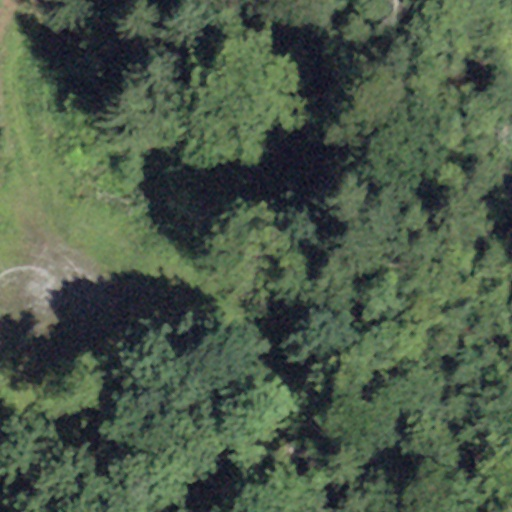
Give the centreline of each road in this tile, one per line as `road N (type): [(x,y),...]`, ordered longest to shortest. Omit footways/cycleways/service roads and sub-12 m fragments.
road 1 (track): [(301,511),(307,462),(279,382),(238,347),(141,299),(61,280)]
road 2 (track): [(61,280),(10,124),(2,55),(28,0)]
